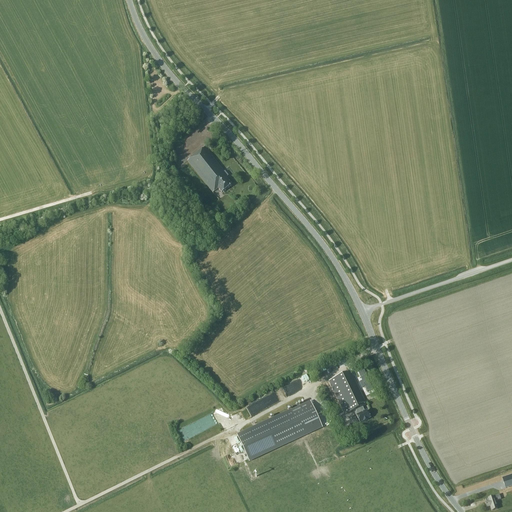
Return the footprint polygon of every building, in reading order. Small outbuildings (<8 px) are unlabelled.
[(204,148),(187,161),(212,193),(217,189),(221,193),(231,185),(225,178),(227,176),(224,172),(224,173),(204,148)] [(328,382),(344,416),(352,412),(356,410),(357,412),(356,413),(357,415),(356,416),(360,423),(364,421),(364,422),(367,420),(371,418),(367,410),(365,412),(362,407),(365,406),(364,404),(365,403),(350,371),(328,382)] [(322,427),(310,402),(237,435),(248,461),(249,462),(322,428),(322,427)] [(262,403),(250,409),(252,415),(266,409),(265,406),(264,407),(262,403)] [(223,452),(231,449),(229,444),(221,447),(223,452)] [(511,486),(511,475),(506,477),(502,478),(505,488),(511,486)] [(484,503),(486,508),(490,507),(491,511),(497,510),(494,502),(501,500),(499,495),(492,497),(485,499),(486,502),(484,503)]
